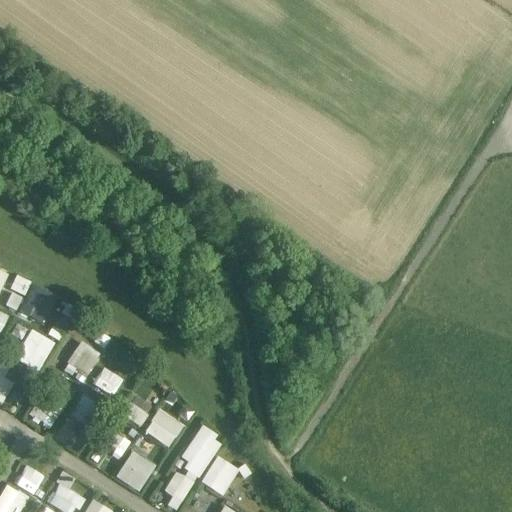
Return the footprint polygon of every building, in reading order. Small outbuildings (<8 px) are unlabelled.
[(11,292),(25,295),(29,280),(14,276),(11,292)] [(42,325),(57,296),(34,284),(18,313),(42,325)] [(15,311),(22,297),(11,292),(4,306),(15,311)] [(62,338),(71,320),(59,314),(50,333),(62,338)] [(34,332),(15,358),(34,372),(53,345),(34,332)] [(64,363),(83,377),(100,355),(81,341),(64,363)] [(13,383),(4,378),(10,367),(0,361),(0,402),(2,404),(13,383)] [(102,367),(92,384),(112,395),(122,378),(102,367)] [(82,396),(66,417),(83,430),(99,408),(82,396)] [(125,401),(119,413),(140,425),(147,412),(125,401)] [(35,424),(52,424),(51,405),(34,406),(35,424)] [(159,409),(144,430),(167,447),(182,427),(159,409)] [(200,426),(181,457),(190,463),(182,475),(175,471),(161,494),(179,506),(221,439),(200,426)] [(115,478),(140,492),(155,465),(130,451),(115,478)] [(218,456),(200,481),(221,495),(238,470),(218,456)] [(18,474),(35,482),(39,474),(22,465),(18,474)] [(69,488),(74,479),(61,472),(56,482),(69,488)] [(9,486),(38,499),(43,487),(14,474),(9,486)] [(46,500),(59,511),(73,511),(83,503),(62,483),(46,500)] [(107,511),(95,503),(88,511),(107,511)]
